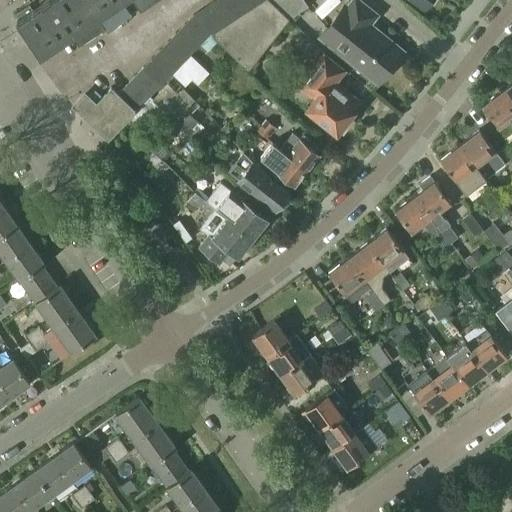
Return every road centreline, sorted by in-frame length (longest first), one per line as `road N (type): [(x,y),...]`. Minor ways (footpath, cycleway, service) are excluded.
road 1 (residential): [(511,7),(396,155),(308,242),(167,336)]
road 2 (residential): [(167,336),(0,77)]
road 3 (residential): [(295,511),(167,336)]
road 4 (residential): [(0,451),(167,336)]
road 5 (residential): [(511,398),(358,511)]
